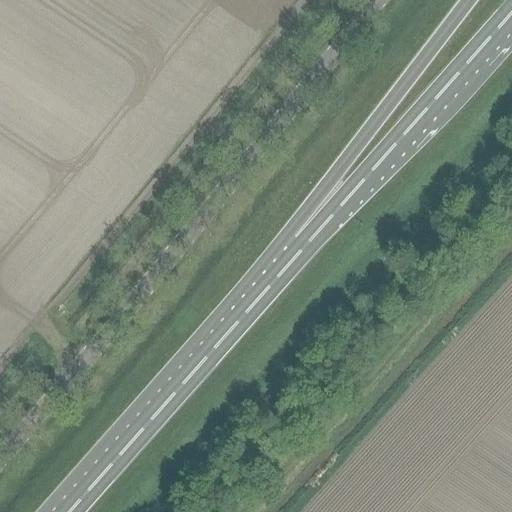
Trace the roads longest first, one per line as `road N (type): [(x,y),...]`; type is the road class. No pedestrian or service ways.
road 1 (unclassified): [(0,461),(377,0)]
road 2 (trunk): [(212,349),(511,14)]
road 3 (trunk): [(470,0),(212,349)]
road 4 (trunk): [(67,511),(212,349)]
